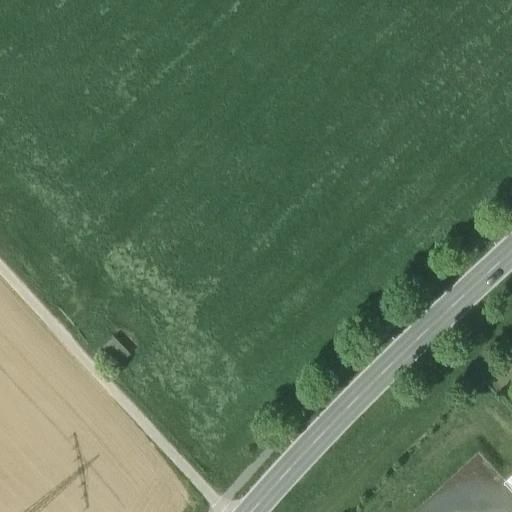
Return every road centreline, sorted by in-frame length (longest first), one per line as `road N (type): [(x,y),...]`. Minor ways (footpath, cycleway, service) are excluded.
road 1 (secondary): [(511,252),(249,511)]
road 2 (track): [(0,266),(224,511)]
